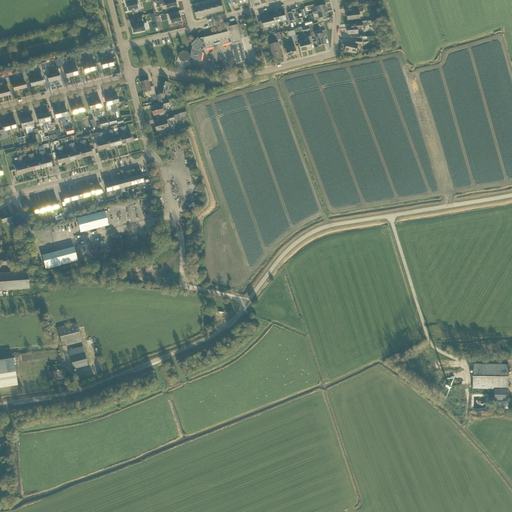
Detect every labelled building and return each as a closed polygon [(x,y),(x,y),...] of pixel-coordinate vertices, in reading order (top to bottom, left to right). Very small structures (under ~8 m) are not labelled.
[(176,0),(174,0),(166,2),(168,9),(178,6),(176,0)] [(137,1),(127,4),(128,12),(139,9),(137,1)] [(218,2),(214,3),(217,12),(224,11),(221,1),(218,2)] [(211,4),(208,5),(210,14),(217,12),(214,3),(211,3),(211,4)] [(204,6),(201,7),(203,16),(210,14),(208,5),(207,4),(204,5),(204,6)] [(313,15),(318,14),(318,13),(327,10),(326,4),(316,7),(317,11),(312,12),(313,15)] [(197,7),(197,8),(194,9),(196,18),(203,16),(201,7),(200,6),(197,7)] [(355,13),(347,14),(348,20),(361,19),(360,12),(363,12),(363,10),(363,8),(354,9),(355,13)] [(327,10),(318,13),(318,14),(319,17),(314,18),(314,21),(319,20),(319,19),(328,16),(327,10)] [(278,12),(280,20),(281,22),(282,22),(285,21),(286,26),(289,25),(288,20),(287,20),(284,11),(278,12)] [(281,22),(280,20),(278,12),(273,14),(273,16),(275,23),(279,22),(281,27),(283,26),(282,22),(281,22)] [(172,24),(182,22),(180,15),(170,17),(172,24)] [(275,23),(273,16),(267,18),(270,27),(271,27),(274,26),(275,31),(278,30),(277,25),(276,26),(275,23)] [(270,27),(267,18),(261,19),(262,21),(259,22),(261,29),(268,28),(270,33),(272,32),(271,27),(270,27)] [(358,29),(363,29),(363,23),(351,24),(352,27),(347,27),(348,35),(358,34),(358,29)] [(132,27),(134,33),(138,32),(145,31),(144,24),(136,26),(132,27)] [(215,35),(212,36),(211,35),(209,35),(208,35),(207,36),(207,37),(203,38),(199,39),(198,39),(192,45),(193,45),(191,54),(189,54),(188,53),(183,51),(179,53),(179,58),(181,61),(185,62),(188,60),(194,62),(194,60),(201,61),(203,53),(201,52),(204,48),(206,48),(206,49),(230,43),(236,65),(247,62),(237,24),(226,27),(225,28),(223,29),(220,31),(218,32),(216,33),(215,34),(215,35)] [(326,44),(324,36),(327,36),(325,30),(321,31),(322,33),(315,35),(318,45),(326,44)] [(302,51),(311,49),(310,43),(313,42),(311,36),(308,37),(309,41),(300,43),(302,51)] [(345,51),(356,54),(357,48),(360,48),(361,45),(362,45),(362,41),(356,40),(356,45),(347,43),(345,51)] [(270,44),(273,58),(282,56),(278,42),(270,44)] [(286,48),(288,56),(296,54),(293,43),(291,43),(292,47),(286,48)] [(108,54),(105,54),(108,67),(114,66),(113,59),(109,60),(108,54)] [(90,58),(87,59),(90,72),(96,70),(95,63),(92,64),(90,58)] [(77,68),(74,69),(72,62),(69,63),(71,69),(72,76),(79,75),(77,68)] [(54,67),(51,68),(54,81),(61,79),(59,72),(56,73),(54,67)] [(149,91),(150,96),(156,94),(154,86),(151,87),(149,80),(141,82),(144,92),(149,91)] [(160,93),(160,95),(157,95),(158,101),(161,101),(161,99),(165,98),(165,95),(167,95),(169,83),(162,82),(159,93),(160,93)] [(115,112),(111,97),(105,99),(107,106),(110,105),(111,108),(110,108),(112,115),(115,115),(114,112),(115,112)] [(100,100),(94,102),(95,109),(102,107),(100,100)] [(162,106),(152,108),(154,115),(164,113),(164,111),(167,110),(165,106),(170,105),(169,101),(163,102),(164,106),(163,107),(162,106)] [(95,117),(97,116),(96,111),(95,109),(94,102),(88,103),(89,110),(93,109),(95,117)] [(78,121),(80,120),(77,106),(71,108),(72,114),(76,114),(78,121)] [(60,124),(63,123),(60,110),(54,112),(55,119),(59,118),(60,124)] [(49,113),(43,115),(46,129),(48,128),(49,128),(47,122),(51,121),(49,113)] [(46,129),(43,115),(37,116),(39,124),(42,123),(43,129),(46,129)] [(156,123),(158,131),(169,128),(168,127),(172,126),(171,125),(174,125),(173,121),(175,120),(174,116),(169,117),(170,120),(167,121),(167,120),(156,123)] [(32,117),(26,119),(29,133),(32,132),(30,126),(34,125),(32,117)] [(29,133),(26,119),(20,120),(22,128),(25,128),(27,133),(29,133)] [(6,131),(9,130),(10,130),(8,123),(2,125),(3,130),(0,130),(0,139),(7,137),(6,131)] [(124,133),(125,136),(127,143),(133,141),(131,134),(127,135),(125,126),(123,127),(124,133)] [(114,129),(111,130),(115,146),(121,144),(119,137),(116,138),(114,129)] [(102,132),(100,133),(104,149),(110,147),(108,140),(105,141),(102,132)] [(83,141),(87,156),(93,155),(91,148),(87,148),(85,140),(83,141)] [(73,149),(73,152),(75,159),(81,158),(79,151),(76,152),(74,143),(71,144),(73,149)] [(44,160),(46,167),(52,166),(51,162),(53,161),(51,154),(48,155),(49,159),(44,160)] [(142,175),(135,176),(137,184),(136,184),(138,188),(140,188),(139,183),(144,182),(142,177),(142,175)] [(129,178),(131,185),(130,186),(132,190),(134,189),(133,185),(136,184),(137,184),(135,176),(129,178)] [(123,180),(125,187),(124,187),(125,192),(128,191),(127,187),(130,186),(131,185),(129,178),(123,180)] [(123,180),(117,181),(119,189),(118,189),(119,193),(122,193),(120,188),(124,187),(125,187),(123,180)] [(118,189),(119,189),(117,181),(111,183),(113,190),(112,190),(113,195),(115,194),(114,190),(118,189)] [(113,190),(111,183),(105,184),(107,192),(106,192),(107,196),(109,196),(108,192),(112,190),(113,190)] [(100,186),(94,187),(96,195),(95,195),(96,199),(98,199),(97,194),(102,193),(100,186)] [(95,195),(96,195),(94,187),(88,189),(90,196),(89,197),(90,201),(92,200),(91,196),(95,195)] [(85,198),(89,197),(90,196),(88,189),(82,191),(84,198),(83,198),(84,203),(86,202),(85,198)] [(83,198),(84,198),(82,191),(75,192),(77,200),(78,204),(80,204),(79,199),(83,198)] [(69,194),(71,201),(70,201),(72,206),(74,205),(73,201),(77,200),(75,192),(69,194)] [(71,201),(69,194),(63,195),(64,198),(61,199),(62,206),(66,205),(65,203),(70,201),(71,201)] [(41,212),(39,206),(33,207),(35,214),(38,213),(40,221),(43,221),(41,212)] [(77,218),(80,232),(108,225),(105,211),(77,218)] [(10,213),(0,216),(2,223),(13,221),(13,224),(18,223),(16,216),(12,218),(10,213)] [(113,250),(121,248),(118,236),(110,238),(113,250)] [(42,255),(46,269),(77,261),(73,247),(56,251),(42,255)] [(0,259),(0,265),(0,266),(9,263),(7,258),(0,259)] [(0,290),(29,289),(28,271),(0,273),(0,290)] [(82,341),(76,322),(57,327),(62,347),(82,341)] [(68,350),(73,369),(88,365),(83,346),(68,350)] [(0,387),(17,385),(13,358),(0,359),(0,387)] [(495,408),(508,408),(509,364),(473,364),(473,389),(492,389),(492,392),(495,392),(495,408)] [(62,371),(62,368),(57,368),(57,367),(53,367),(54,371),(49,372),(49,376),(50,376),(51,380),(57,379),(56,372),(62,371)]
